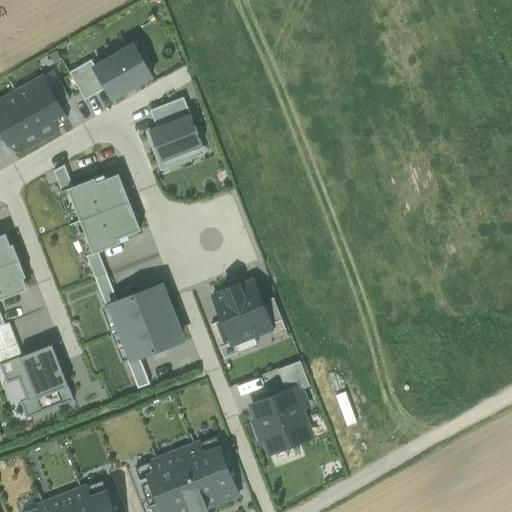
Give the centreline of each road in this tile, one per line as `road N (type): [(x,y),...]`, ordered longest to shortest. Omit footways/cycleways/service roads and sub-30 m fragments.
road 1 (residential): [(0,183),(97,127),(122,134),(267,511)]
road 2 (track): [(299,511),(511,396)]
